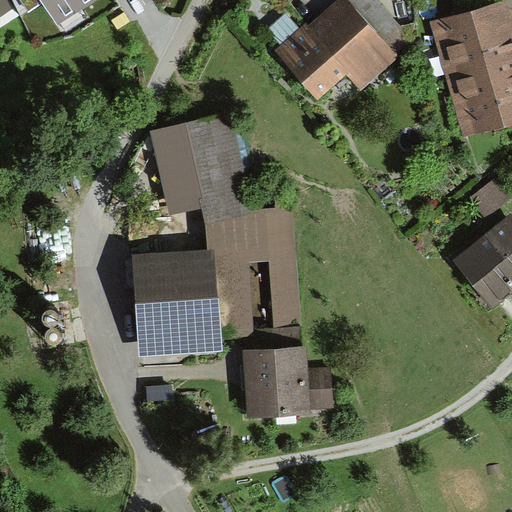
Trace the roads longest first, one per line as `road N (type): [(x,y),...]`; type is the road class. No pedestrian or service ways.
road 1 (residential): [(201,0),(89,214),(87,266),(110,380),(177,511)]
road 2 (track): [(511,357),(437,421),(365,447),(162,489)]
